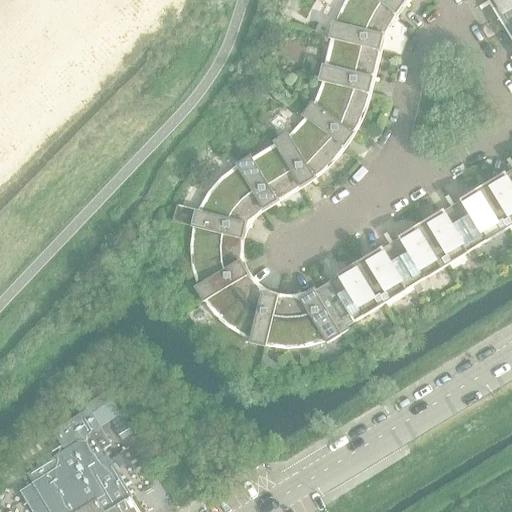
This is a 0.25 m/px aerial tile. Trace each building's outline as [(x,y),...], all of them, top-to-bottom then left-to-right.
[(389,29),(394,18),(396,15),(375,0),(351,0),(345,12),(340,24),(333,23),(329,39),(336,41),(380,52),(384,36),(385,36),(385,35),(383,34),(383,32),(386,27),(389,29)] [(375,0),(396,15),(397,15),(406,2),(408,3),(408,2),(406,0),(405,0),(375,0)] [(511,24),(511,0),(494,0),(490,2),(506,28),(511,24)] [(375,69),(380,52),(336,41),(329,67),(323,65),(319,82),(326,84),(369,94),(370,94),(374,78),(370,77),(372,68),(375,69)] [(460,74),(453,63),(445,68),(451,79),(460,74)] [(359,125),(363,112),(365,107),(369,97),(369,94),(326,84),(318,107),(312,103),(302,117),(309,121),(344,147),(345,148),(355,133),(352,131),(357,124),(358,125),(359,125)] [(483,113),(477,104),(475,100),(462,108),(470,121),(483,113)] [(277,130),(286,122),(279,114),(270,123),(277,130)] [(336,158),(342,150),(344,147),(309,121),(292,139),(288,134),(274,143),(277,148),(301,187),(316,178),(314,175),(321,170),(322,172),(323,172),(336,158)] [(301,187),(277,148),(255,162),(251,156),(236,165),(239,170),(264,210),(278,201),(276,198),(284,193),(286,196),(301,187)] [(264,210),(239,170),(224,181),(212,196),(203,212),(178,206),(172,223),(197,229),(242,240),(243,240),(247,224),(249,224),(249,223),(246,223),(247,219),(251,215),(254,218),(261,211),(264,210)] [(511,170),(484,188),(509,229),(511,226),(511,170)] [(509,229),(484,188),(453,207),(478,248),(509,229)] [(478,248),(453,207),(422,225),(447,266),(475,250),(479,257),(482,255),(478,248)] [(447,266),(422,225),(391,244),(421,292),(424,290),(420,283),(447,266)] [(249,276),(242,265),(240,261),(242,260),(242,259),(239,261),(237,258),(237,252),(242,252),(241,243),(242,240),(197,229),(195,247),(196,267),(201,285),(195,288),(204,303),(209,300),(248,276),(249,276)] [(421,292),(391,244),(360,263),(385,304),(413,287),(418,294),(421,292)] [(385,304),(360,263),(329,282),(330,283),(323,288),(347,327),(385,304)] [(266,348),(268,342),(278,297),(262,293),(263,290),(262,290),(261,293),(258,292),(254,288),(257,285),(250,279),(248,276),(209,300),(220,315),(235,328),(251,337),(250,344),(266,348)] [(349,331),(347,327),(323,288),(316,292),(315,291),(300,299),(299,297),(298,297),(300,300),(296,302),(291,302),(291,298),(282,298),(278,297),(268,342),(286,345),(306,343),(324,338),(327,344),(349,331)] [(277,364),(264,355),(262,367),(276,370),(277,364)] [(138,511),(130,498),(132,496),(110,459),(104,449),(106,448),(101,440),(85,450),(81,442),(102,428),(89,408),(48,436),(59,455),(28,474),(33,483),(20,491),(32,511),(138,511)]
